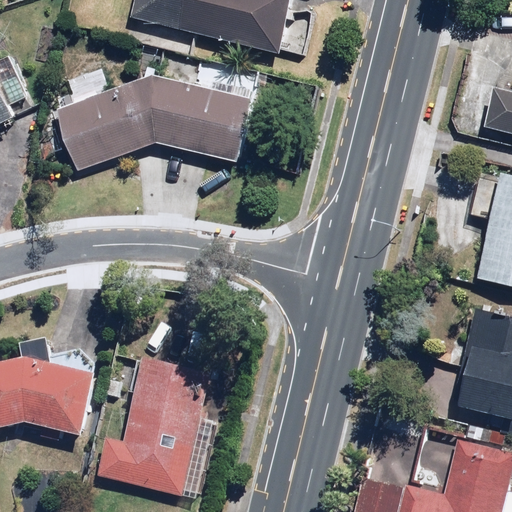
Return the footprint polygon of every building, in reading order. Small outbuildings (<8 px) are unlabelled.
[(315,13),(291,7),(292,0),(137,0),(132,21),(278,58),(280,51),(304,57),(315,13)] [(30,92),(15,63),(0,61),(0,131),(17,123),(7,104),(30,92)] [(190,87),(155,79),(55,114),(76,174),(154,146),(239,167),(257,94),(192,78),(190,87)] [(511,137),(511,96),(498,93),(489,132),(511,137)] [(511,172),(506,171),(504,180),(484,175),(474,218),(491,222),(478,282),(511,289),(511,172)] [(511,318),(475,309),(462,357),(473,360),(460,408),(511,421),(511,318)] [(98,379),(53,367),(51,343),(23,346),(24,363),(0,367),(0,432),(28,426),(85,439),(98,379)] [(185,501),(215,379),(146,363),(126,445),(106,440),(97,480),(185,501)] [(472,427),(469,440),(508,449),(511,436),(472,427)] [(447,495),(442,493),(372,480),(366,511),(511,511),(511,492),(510,492),(511,483),(511,455),(459,443),(447,495)]
